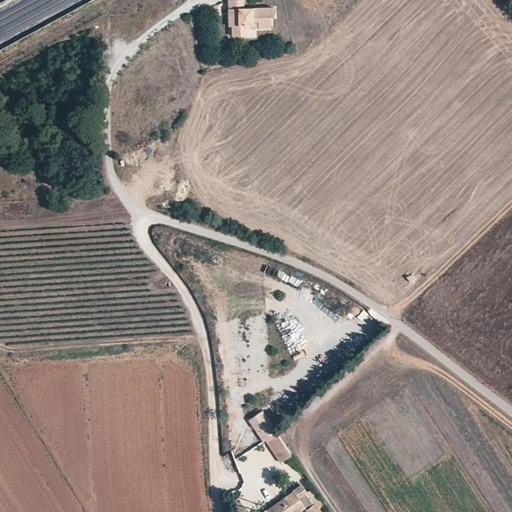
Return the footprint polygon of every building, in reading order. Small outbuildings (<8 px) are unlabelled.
[(233,0),(229,0),(229,26),(232,26),(233,36),(250,35),(249,28),(271,28),(271,18),(274,18),(274,6),(245,7),(245,0),(233,0)] [(251,419),(264,441),(277,434),(263,412),(251,419)] [(268,443),(271,446),(281,440),(277,434),(268,443)] [(282,464),(292,457),(281,440),(271,446),(282,464)] [(301,511),(306,509),(308,511),(322,511),(318,505),(316,507),(308,493),(309,492),(304,484),(295,489),(297,491),(279,502),(269,508),(269,507),(262,511),(261,511),(301,511)]
